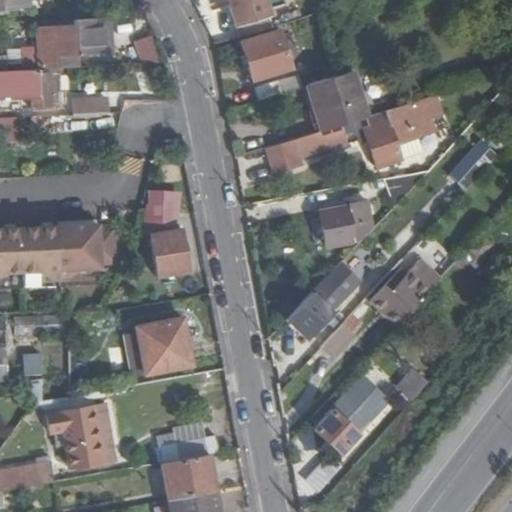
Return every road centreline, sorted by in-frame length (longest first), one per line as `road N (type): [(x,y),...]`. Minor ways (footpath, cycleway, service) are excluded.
road 1 (residential): [(275,511),(189,55),(161,0)]
road 2 (primary): [(511,414),(438,511)]
